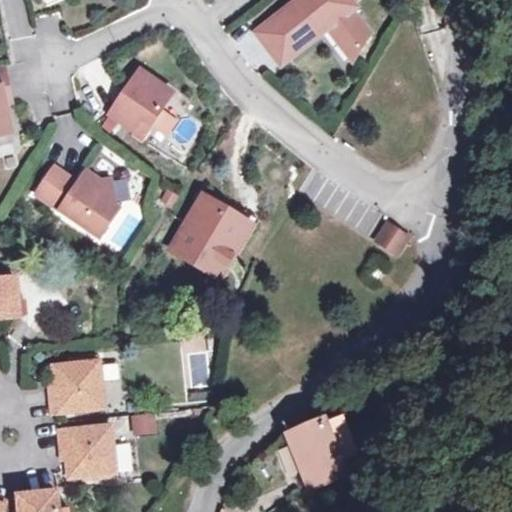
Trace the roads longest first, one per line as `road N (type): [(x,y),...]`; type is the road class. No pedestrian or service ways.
road 1 (residential): [(449,219),(441,265),(400,330),(243,437),(218,466),(201,511)]
road 2 (residential): [(182,0),(266,110),(324,156),(432,218),(449,219)]
road 3 (residential): [(443,0),(445,39),(461,85),(449,219)]
